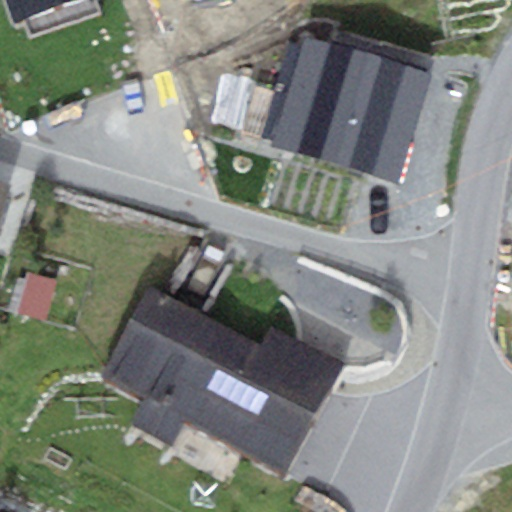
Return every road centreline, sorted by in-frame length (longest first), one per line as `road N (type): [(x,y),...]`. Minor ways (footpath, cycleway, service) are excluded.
road 1 (residential): [(470,282),(345,253),(0,148)]
road 2 (residential): [(470,282),(489,142),(511,84)]
road 3 (residential): [(443,413),(470,282)]
